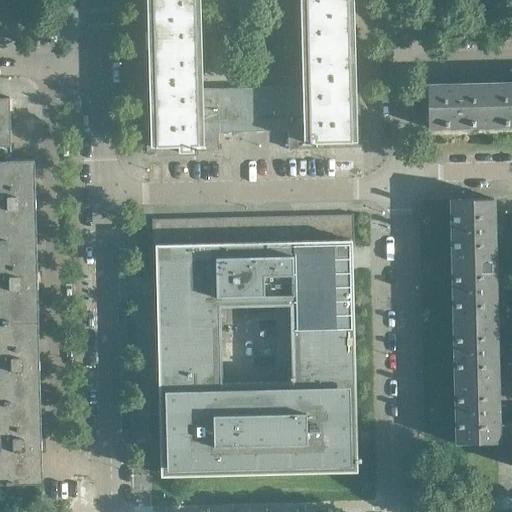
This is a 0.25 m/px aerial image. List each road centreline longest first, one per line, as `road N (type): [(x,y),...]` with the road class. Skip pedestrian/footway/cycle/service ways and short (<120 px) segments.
road 1 (residential): [(407,511),(400,193)]
road 2 (residential): [(111,511),(106,199)]
road 3 (residential): [(400,193),(106,199)]
road 4 (residential): [(106,199),(103,66)]
road 5 (residential): [(400,193),(401,60)]
